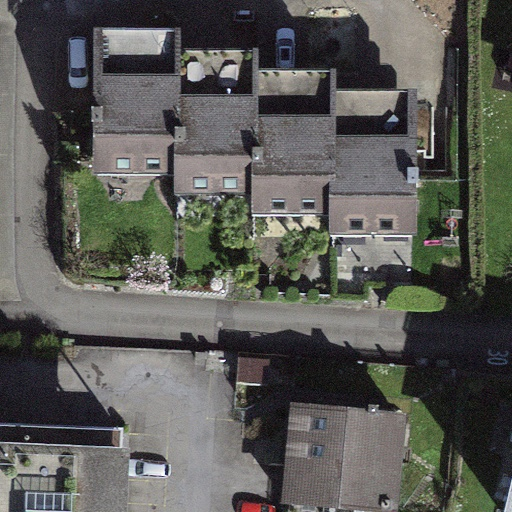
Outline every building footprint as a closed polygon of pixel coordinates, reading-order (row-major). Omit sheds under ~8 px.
[(87,48),(87,191),(168,192),(169,66),(169,48),(87,48)] [(168,192),(168,209),(249,210),(250,87),(250,66),(169,66),(168,192)] [(249,210),(249,230),(331,231),(331,105),(331,87),(250,87),(249,210)] [(331,231),(331,248),(412,248),(413,105),(331,105),(331,231)] [(404,416),(294,406),(285,499),(396,510),(404,416)] [(115,511),(119,444),(0,438),(0,511),(115,511)]
